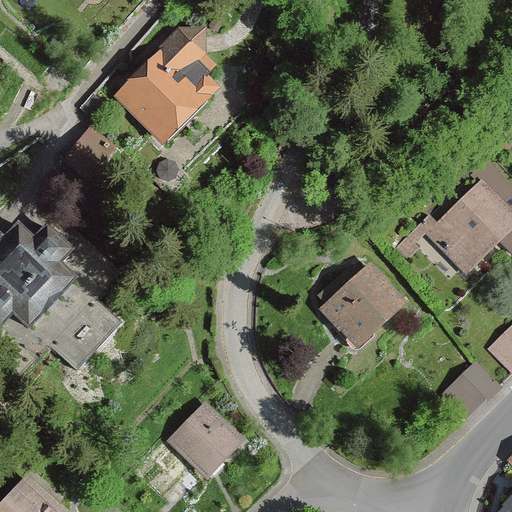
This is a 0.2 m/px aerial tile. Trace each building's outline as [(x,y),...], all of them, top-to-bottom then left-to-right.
[(206,26),(177,28),(111,97),(163,147),(221,87),(196,63),(205,54),(206,26)] [(511,115),(511,91),(505,84),(463,118),(482,141),(511,115)] [(93,94),(79,110),(92,121),(106,105),(93,94)] [(118,150),(91,128),(65,161),(62,165),(89,186),(118,150)] [(511,187),(495,170),(427,233),(467,275),(502,243),(511,253),(511,187)] [(19,220),(5,235),(1,231),(0,231),(0,321),(1,322),(12,310),(29,325),(75,277),(62,264),(76,250),(46,221),(33,234),(19,220)] [(404,310),(368,269),(318,314),(354,354),(404,310)] [(12,310),(1,322),(40,360),(53,347),(78,371),(124,323),(75,277),(29,325),(12,310)] [(511,326),(489,349),(511,373),(511,326)] [(479,404),(496,387),(474,364),(457,380),(479,404)] [(243,445),(206,407),(168,443),(206,481),(243,445)] [(511,511),(511,462),(507,468),(511,473),(511,504),(503,511),(511,511)] [(61,511),(26,480),(0,509),(0,511),(61,511)]
